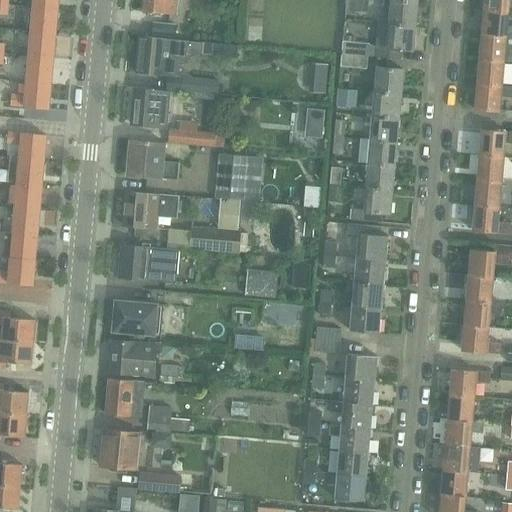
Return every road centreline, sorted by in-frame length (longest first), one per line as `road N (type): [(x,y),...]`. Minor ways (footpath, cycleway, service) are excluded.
road 1 (tertiary): [(57,511),(104,0)]
road 2 (residential): [(404,511),(445,0)]
